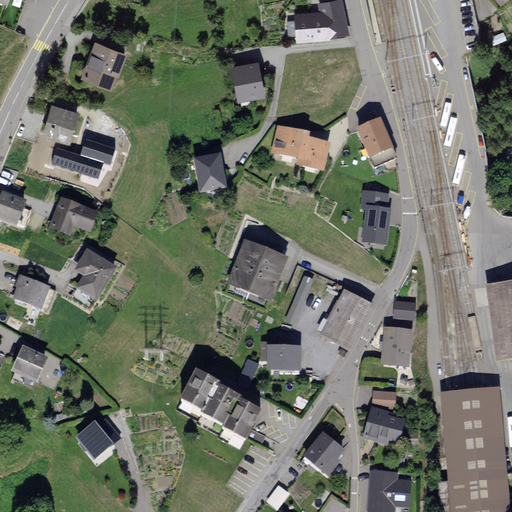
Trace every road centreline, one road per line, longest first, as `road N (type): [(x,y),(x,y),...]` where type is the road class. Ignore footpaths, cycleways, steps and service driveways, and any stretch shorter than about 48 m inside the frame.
road 1 (residential): [(341,379),(410,236),(398,148),(352,0)]
road 2 (residential): [(248,511),(341,379)]
road 3 (secondary): [(69,0),(0,131)]
road 4 (residential): [(341,379),(354,453),(352,511)]
